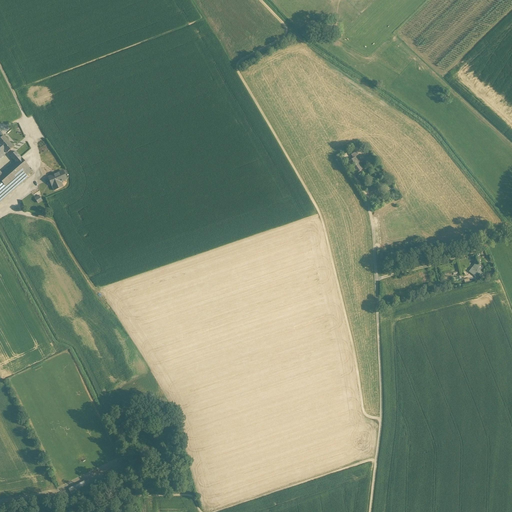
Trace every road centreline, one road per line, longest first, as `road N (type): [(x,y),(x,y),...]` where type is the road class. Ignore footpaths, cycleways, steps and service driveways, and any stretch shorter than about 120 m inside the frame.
road 1 (track): [(382,413),(367,413),(320,206),(241,70),(282,38),(286,25),(261,0)]
road 2 (track): [(370,511),(382,413),(375,231),(361,184)]
road 3 (track): [(375,460),(215,511)]
